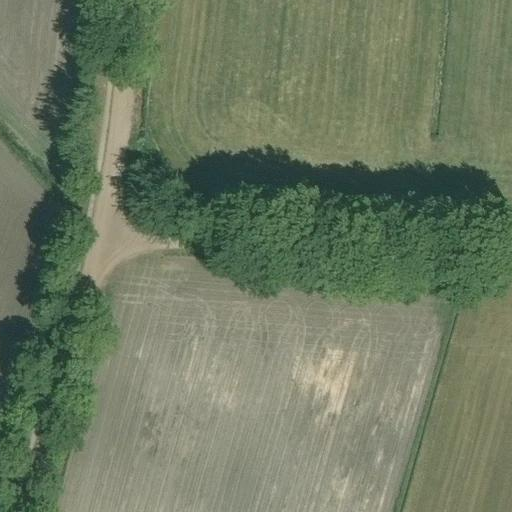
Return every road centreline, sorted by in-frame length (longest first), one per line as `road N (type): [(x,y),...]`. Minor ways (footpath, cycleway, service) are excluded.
road 1 (track): [(137,0),(104,228),(28,511)]
road 2 (track): [(511,270),(131,237),(87,223)]
